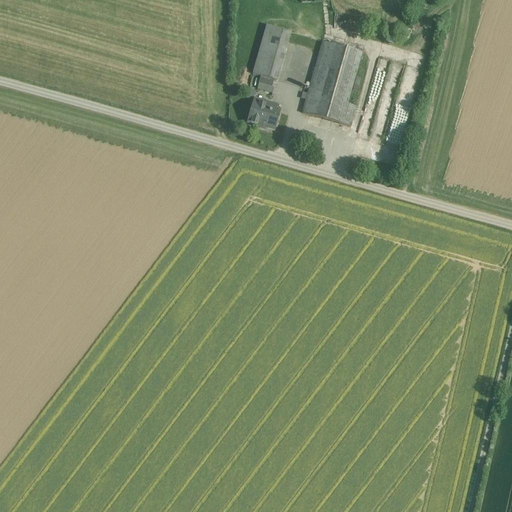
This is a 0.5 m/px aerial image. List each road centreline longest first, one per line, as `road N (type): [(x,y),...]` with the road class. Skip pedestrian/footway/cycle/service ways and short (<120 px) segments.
road 1 (unclassified): [(511,225),(0,82)]
road 2 (track): [(453,0),(448,18),(396,54),(375,49),(351,138),(293,121)]
